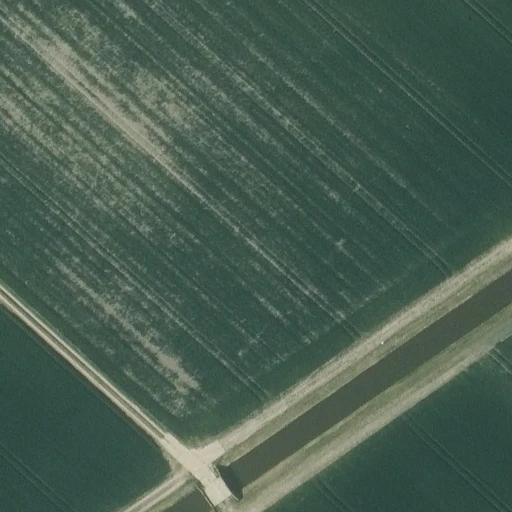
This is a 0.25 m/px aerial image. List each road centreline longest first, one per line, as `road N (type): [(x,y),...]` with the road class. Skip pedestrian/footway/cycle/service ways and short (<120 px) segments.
road 1 (track): [(511,256),(193,467)]
road 2 (track): [(230,511),(511,322)]
road 3 (track): [(229,511),(202,474),(0,290)]
